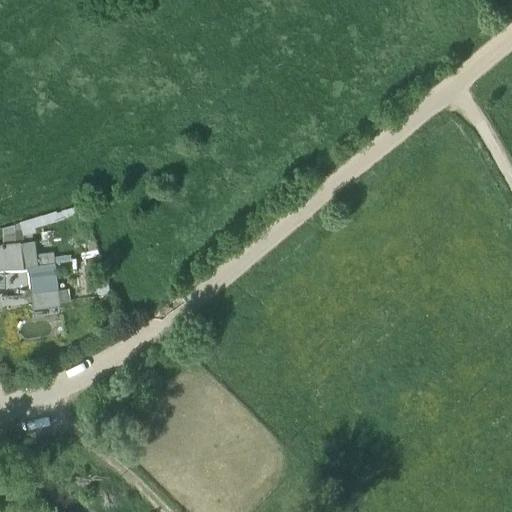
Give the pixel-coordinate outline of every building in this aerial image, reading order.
[(16,244),(15,237),(3,237),(3,245),(16,244)] [(32,242),(21,244),(24,268),(28,267),(36,266),(32,242)] [(3,245),(0,246),(0,269),(24,268),(21,244),(16,244),(3,245)] [(36,266),(28,267),(30,282),(56,278),(55,264),(36,266)] [(59,287),(36,289),(38,312),(61,310),(59,287)]
